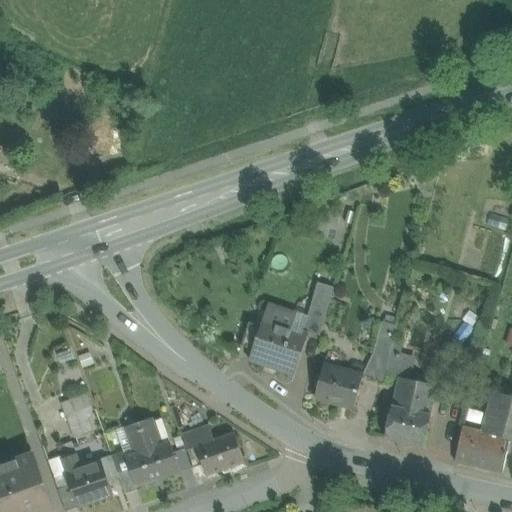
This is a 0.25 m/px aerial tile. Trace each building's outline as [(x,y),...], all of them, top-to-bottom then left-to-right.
[(209,261),(214,273),(225,269),(221,257),(209,261)] [(334,289),(319,284),(307,322),(304,332),(320,337),(334,289)] [(293,317),(267,309),(263,323),(288,331),(293,317)] [(307,322),(293,317),(288,331),(303,336),(304,332),(307,322)] [(288,331),(263,323),(251,357),(278,366),(277,370),(295,376),(297,369),(308,338),(303,336),(288,331)] [(385,324),(376,355),(390,359),(395,341),(398,327),(385,324)] [(404,344),(395,341),(390,359),(384,383),(398,386),(399,379),(412,382),(417,358),(402,354),(404,344)] [(71,354),(60,358),(62,366),(74,363),(71,354)] [(390,359),(376,355),(376,358),(370,379),(384,383),(390,359)] [(363,377),(370,379),(376,358),(368,356),(362,376),(364,376),(363,377)] [(91,358),(81,361),(85,371),(94,368),(91,358)] [(481,365),(467,361),(459,388),(473,392),(481,365)] [(362,376),(326,366),(321,382),(316,399),(354,410),(363,377),(364,376),(362,376)] [(412,382),(399,379),(398,386),(393,407),(430,415),(436,387),(412,382)] [(511,397),(493,393),(482,433),(510,439),(510,440),(511,439),(511,397)] [(87,395),(63,404),(74,431),(89,426),(85,415),(93,412),(87,395)] [(393,407),(392,407),(385,439),(424,447),(431,415),(430,415),(393,407)] [(153,419),(139,424),(148,450),(162,445),(153,419)] [(139,424),(125,429),(134,455),(148,450),(139,424)] [(89,426),(74,431),(77,440),(92,434),(89,426)] [(209,427),(183,436),(194,469),(204,465),(197,447),(214,441),(209,427)] [(482,433),(463,428),(455,463),(503,474),(510,440),(510,439),(482,433)] [(214,441),(197,447),(204,465),(208,477),(245,464),(235,434),(214,441)] [(162,445),(148,450),(159,481),(181,473),(174,453),(170,442),(162,445)] [(73,445),(63,448),(67,459),(77,455),(73,445)] [(192,469),(185,449),(174,453),(181,473),(192,469)] [(127,457),(126,458),(137,488),(159,481),(148,450),(134,455),(127,457)] [(126,452),(112,456),(117,470),(121,479),(126,495),(138,491),(137,488),(126,458),(127,457),(126,452)] [(67,459),(63,460),(68,475),(82,470),(77,455),(67,459)] [(53,511),(33,456),(0,467),(0,511),(53,511)] [(106,473),(117,470),(112,456),(102,460),(103,463),(106,473)] [(63,460),(62,458),(48,462),(59,491),(70,487),(66,475),(68,475),(63,460)] [(68,475),(66,475),(70,487),(78,509),(114,496),(109,483),(106,473),(103,463),(82,470),(68,475)] [(117,470),(106,473),(109,483),(121,479),(117,470)] [(70,487),(59,491),(66,511),(68,511),(78,509),(70,487)]
